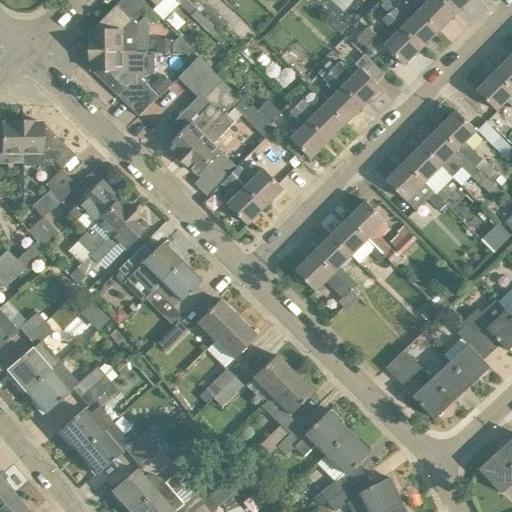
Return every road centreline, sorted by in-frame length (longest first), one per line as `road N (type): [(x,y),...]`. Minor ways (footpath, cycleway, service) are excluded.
road 1 (residential): [(247,272),(511,10)]
road 2 (residential): [(247,272),(23,52)]
road 3 (residential): [(431,465),(247,272)]
